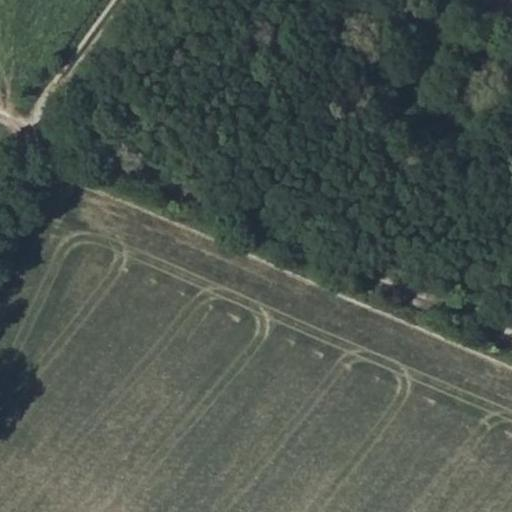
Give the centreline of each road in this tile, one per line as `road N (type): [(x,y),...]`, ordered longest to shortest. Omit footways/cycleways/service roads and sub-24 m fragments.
road 1 (track): [(511,338),(0,114)]
road 2 (track): [(36,128),(127,0)]
